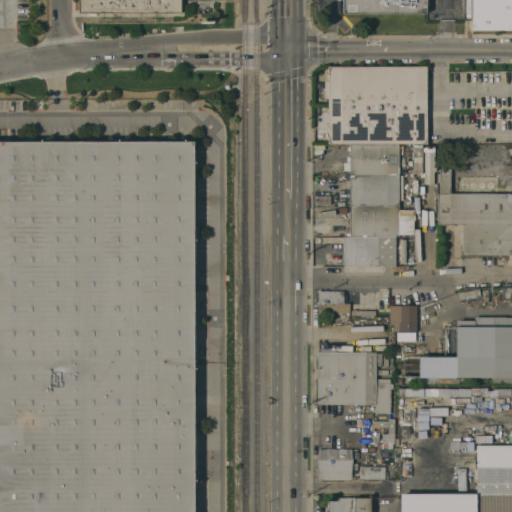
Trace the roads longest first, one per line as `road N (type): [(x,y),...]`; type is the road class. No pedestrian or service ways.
road 1 (secondary): [(286,280),(286,511)]
road 2 (residential): [(511,282),(286,280)]
road 3 (tertiary): [(511,49),(333,47)]
road 4 (tertiary): [(0,70),(172,51)]
road 5 (secondary): [(287,49),(287,197)]
